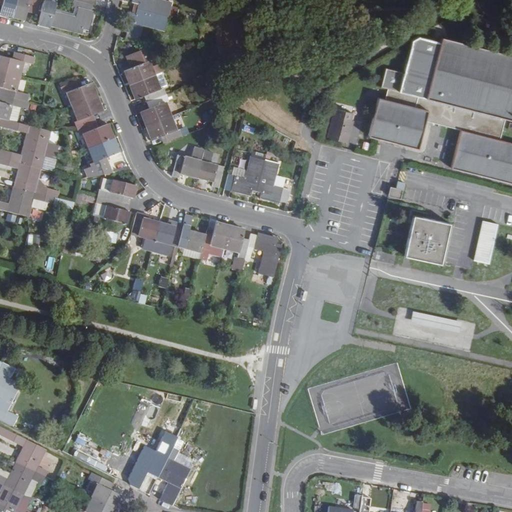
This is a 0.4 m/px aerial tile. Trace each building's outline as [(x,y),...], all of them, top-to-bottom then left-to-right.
[(0,0),(0,5),(2,6),(0,10),(0,11),(0,13),(12,17),(16,0),(0,0)] [(16,0),(12,17),(24,21),(25,17),(26,12),(33,14),(36,0),(16,0)] [(37,24),(50,27),(54,12),(56,4),(43,1),(43,0),(36,0),(33,14),(39,16),(38,19),(37,24)] [(132,0),(132,2),(137,3),(136,9),(168,17),(171,2),(162,0),(132,0)] [(93,5),(87,3),(79,1),(75,18),(54,12),(50,27),(81,35),(82,29),(88,30),(93,12),(91,12),(93,5)] [(127,31),(125,39),(138,42),(143,25),(164,31),(168,17),(136,9),(134,13),(129,12),(124,30),(127,31)] [(412,42),(404,74),(386,69),(381,87),(387,88),(385,95),(384,100),(378,98),(368,136),(375,138),(417,149),(424,121),(436,124),(460,131),(451,168),(511,184),(511,144),(499,141),(505,118),(511,120),(511,56),(442,38),(440,43),(419,37),(412,42)] [(131,68),(124,70),(129,85),(141,81),(154,76),(150,68),(148,61),(151,59),(148,51),(142,49),(126,56),(131,68)] [(13,59),(0,56),(0,57),(0,72),(18,77),(22,62),(31,64),(33,57),(15,52),(13,59)] [(150,68),(154,76),(161,73),(164,71),(161,64),(150,68)] [(15,91),(18,77),(0,72),(0,87),(0,88),(5,89),(4,97),(22,101),(24,94),(15,91)] [(161,73),(154,76),(159,89),(162,88),(167,86),(161,73)] [(135,99),(143,95),(146,102),(155,99),(165,94),(162,88),(159,89),(154,76),(141,81),(129,85),(135,99)] [(63,93),(66,92),(72,107),(97,97),(91,82),(82,85),(79,79),(60,87),(63,93)] [(24,94),(22,101),(28,103),(30,95),(24,94)] [(149,109),(140,112),(146,126),(157,122),(170,116),(164,102),(167,101),(165,94),(155,99),(146,102),(149,109)] [(20,108),(22,101),(4,97),(2,103),(0,102),(0,118),(7,120),(11,105),(20,108)] [(94,114),(102,111),(97,97),(72,107),(77,121),(74,122),(77,129),(96,121),(94,114)] [(22,101),(20,108),(29,110),(30,103),(28,103),(22,101)] [(348,143),(354,114),(333,109),(326,137),(348,143)] [(160,137),(163,144),(181,136),(179,129),(175,131),(170,116),(157,122),(146,126),(151,141),(160,137)] [(58,146),(47,143),(50,131),(29,126),(7,120),(0,118),(0,126),(12,129),(30,134),(29,139),(26,138),(24,144),(39,148),(56,152),(58,146)] [(99,127),(96,121),(77,129),(80,135),(82,134),(88,148),(113,138),(108,123),(99,127)] [(106,157),(119,152),(113,138),(88,148),(94,162),(91,163),(92,166),(85,169),(88,177),(112,172),(106,157)] [(6,152),(0,150),(0,157),(13,161),(41,168),(44,156),(54,159),(56,152),(39,148),(24,144),(23,151),(26,151),(24,156),(21,156),(6,152)] [(178,177),(179,174),(196,178),(203,150),(193,148),(191,159),(177,155),(172,176),(178,177)] [(210,164),(213,152),(203,150),(196,178),(212,183),(211,186),(219,188),(223,171),(216,170),(217,165),(210,164)] [(47,188),(36,185),(40,170),(41,168),(13,161),(0,157),(0,164),(21,170),(18,181),(15,180),(13,187),(45,195),(47,188)] [(252,190),(256,192),(264,160),(250,157),(245,177),(228,173),(225,187),(232,189),(231,191),(250,196),(252,190)] [(273,184),(279,164),(264,160),(256,192),(261,193),(260,198),(278,203),(279,201),(285,203),(289,188),(273,184)] [(124,196),(129,197),(132,198),(135,185),(114,180),(110,193),(98,190),(97,197),(122,203),(124,196)] [(395,188),(389,187),(387,196),(400,199),(404,183),(397,181),(395,188)] [(55,197),(45,195),(13,187),(11,193),(14,194),(12,205),(0,201),(0,209),(28,217),(31,206),(45,210),(47,202),(53,204),(55,197)] [(61,191),(47,188),(45,195),(55,197),(59,198),(61,191)] [(94,205),(97,195),(80,190),(77,200),(94,205)] [(104,219),(125,225),(129,210),(125,210),(121,209),(122,203),(97,197),(95,202),(108,206),(104,219)] [(95,202),(92,216),(104,219),(108,206),(95,202)] [(151,251),(155,237),(158,223),(142,219),(143,214),(136,213),(132,229),(138,231),(137,236),(145,238),(142,249),(151,251)] [(449,224),(413,216),(405,253),(404,257),(440,265),(449,224)] [(498,224),(481,221),(473,261),(489,265),(498,224)] [(158,223),(155,237),(151,251),(161,254),(164,243),(177,246),(183,225),(176,223),(175,227),(158,223)] [(207,227),(205,235),(202,247),(209,249),(210,245),(224,249),(230,226),(216,223),(214,229),(207,227)] [(201,252),(202,247),(205,235),(189,231),(190,227),(183,225),(177,246),(184,248),(201,252)] [(244,230),(230,226),(224,249),(238,252),(237,257),(235,257),(231,269),(240,271),(244,259),(247,247),(249,239),(242,237),(244,230)] [(108,233),(108,243),(117,243),(118,233),(108,233)] [(272,277),(276,260),(281,245),(276,244),(277,238),(258,233),(257,235),(250,234),(249,239),(247,247),(244,259),(248,261),(252,248),(263,251),(258,273),(272,277)] [(177,246),(164,243),(161,254),(174,257),(177,246)] [(201,252),(184,248),(183,256),(199,260),(201,252)] [(167,288),(169,278),(161,277),(159,286),(167,288)] [(140,290),(143,281),(136,279),(134,289),(140,290)] [(141,295),(139,304),(146,305),(147,296),(141,295)] [(460,333),(462,322),(414,310),(411,321),(460,333)] [(3,376),(8,366),(1,363),(0,365),(0,419),(1,420),(19,384),(3,376)] [(183,399),(178,412),(187,416),(193,403),(183,399)] [(148,404),(142,423),(153,426),(159,407),(148,404)] [(36,466),(44,449),(0,427),(0,434),(25,447),(20,457),(17,456),(14,462),(43,477),(46,471),(36,466)] [(144,446),(128,479),(130,485),(138,489),(147,472),(157,477),(172,448),(166,444),(161,454),(144,446)] [(168,483),(159,500),(171,506),(190,469),(173,460),(178,451),(172,448),(157,477),(168,483)] [(40,483),(43,477),(14,462),(11,468),(14,470),(12,474),(9,480),(0,476),(0,484),(21,495),(30,478),(37,482),(40,483)] [(0,476),(9,480),(12,474),(0,468),(0,476)] [(90,481),(97,484),(90,498),(112,509),(119,496),(112,492),(106,489),(110,483),(93,475),(90,481)] [(29,499),(37,482),(30,478),(21,495),(29,499)] [(112,492),(115,486),(110,483),(106,489),(112,492)] [(0,484),(0,492),(2,493),(0,496),(0,504),(14,511),(25,511),(26,511),(16,506),(21,495),(0,484)] [(16,506),(24,509),(29,499),(21,495),(16,506)] [(110,511),(112,509),(90,498),(87,504),(83,511),(76,508),(73,511),(110,511)] [(76,508),(83,511),(87,504),(80,500),(76,508)] [(427,511),(429,504),(422,503),(420,511),(427,511)]
